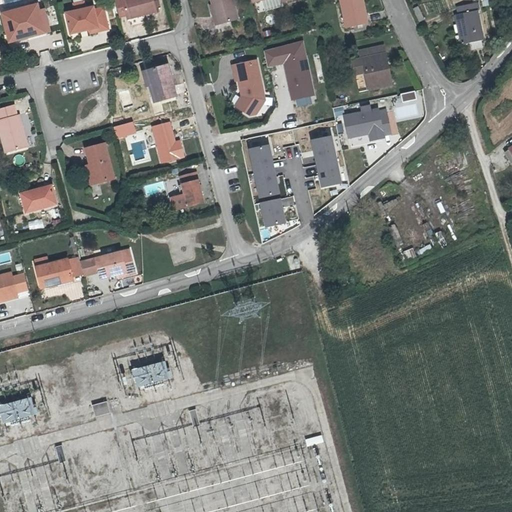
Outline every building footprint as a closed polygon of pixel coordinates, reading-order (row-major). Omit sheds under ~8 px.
[(125,17),(126,21),(156,13),(152,0),(118,0),(114,1),(119,19),(125,17)] [(210,0),(212,4),(215,17),(211,18),(214,27),(239,20),(234,0),(210,0)] [(367,27),(362,0),(341,0),(347,30),(367,27)] [(458,7),(461,19),(457,20),(462,48),(483,44),(478,15),(482,14),(480,3),(458,7)] [(72,6),(74,13),(84,11),(83,4),(72,6)] [(36,7),(2,16),(10,44),(27,39),(44,35),(38,13),(36,7)] [(64,15),(69,36),(88,32),(97,30),(98,33),(108,31),(103,10),(93,12),(93,9),(84,11),(74,13),(64,15)] [(27,39),(28,43),(49,37),(43,12),(38,13),(44,35),(27,39)] [(354,63),(356,76),(369,74),(373,92),(394,88),(386,47),(361,51),(364,62),(354,63)] [(284,63),(291,101),(313,95),(306,59),(284,63)] [(257,62),(233,66),(236,82),(239,81),(241,93),(245,92),(246,96),(244,98),(240,98),(236,107),(249,116),(256,115),(265,101),(257,62)] [(167,67),(147,72),(151,87),(153,96),(151,96),(153,104),(175,98),(167,67)] [(151,87),(147,72),(141,73),(147,97),(151,96),(148,87),(151,87)] [(15,107),(0,111),(0,119),(0,122),(0,121),(0,129),(6,154),(28,149),(20,116),(17,117),(15,107)] [(348,135),(367,131),(382,129),(383,134),(391,132),(387,112),(380,113),(378,108),(344,115),(348,135)] [(182,159),(180,149),(174,151),(173,144),(168,125),(151,130),(161,165),(182,159)] [(382,129),(367,131),(370,141),(383,139),(383,134),(382,129)] [(340,181),(330,135),(311,139),(321,185),(340,181)] [(277,190),(267,144),(248,148),(258,194),(277,190)] [(86,150),(88,157),(90,166),(94,166),(98,183),(114,179),(106,146),(86,150)] [(92,185),(98,183),(94,166),(90,166),(88,157),(85,159),(92,185)] [(182,178),(184,185),(187,196),(182,197),(171,200),(174,212),(204,204),(196,174),(182,178)] [(32,193),(53,188),(52,183),(30,188),(32,193)] [(187,196),(184,185),(179,187),(182,197),(187,196)] [(58,206),(53,188),(32,193),(20,195),(25,214),(58,206)] [(284,222),(279,197),(260,200),(265,226),(284,222)] [(403,251),(407,259),(415,255),(412,247),(403,251)] [(101,279),(110,277),(120,275),(121,279),(128,277),(122,253),(96,258),(101,279)] [(36,268),(48,265),(47,258),(33,261),(36,268)] [(69,260),(73,277),(81,274),(78,258),(69,260)] [(96,258),(81,262),(85,276),(100,272),(96,258)] [(69,260),(48,265),(36,268),(41,288),(58,284),(59,288),(75,284),(73,277),(69,260)] [(0,300),(0,303),(19,298),(18,294),(14,279),(12,273),(0,276),(0,300)] [(14,279),(18,294),(27,291),(24,276),(14,279)] [(164,359),(130,369),(135,388),(170,378),(164,359)] [(0,401),(0,420),(34,416),(32,397),(0,401)] [(108,403),(93,407),(97,421),(112,417),(108,403)] [(196,410),(189,412),(194,429),(200,427),(196,410)] [(322,437),(306,441),(308,448),(324,444),(322,437)] [(62,447),(56,449),(60,464),(67,462),(62,447)]
